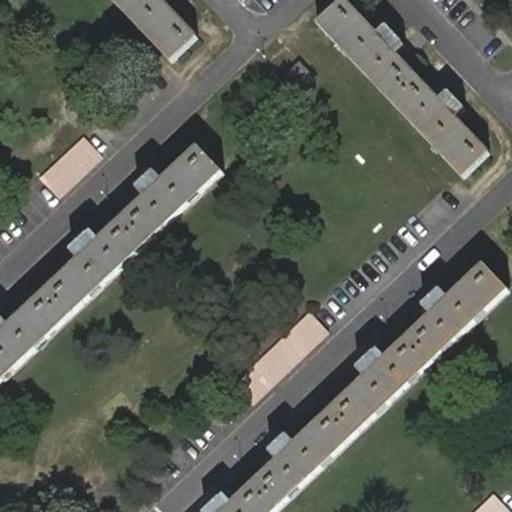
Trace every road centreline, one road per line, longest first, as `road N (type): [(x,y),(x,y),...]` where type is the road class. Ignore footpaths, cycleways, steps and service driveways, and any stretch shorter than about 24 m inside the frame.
road 1 (residential): [(511,197),(171,511)]
road 2 (residential): [(0,283),(266,33)]
road 3 (residential): [(504,96),(406,0)]
